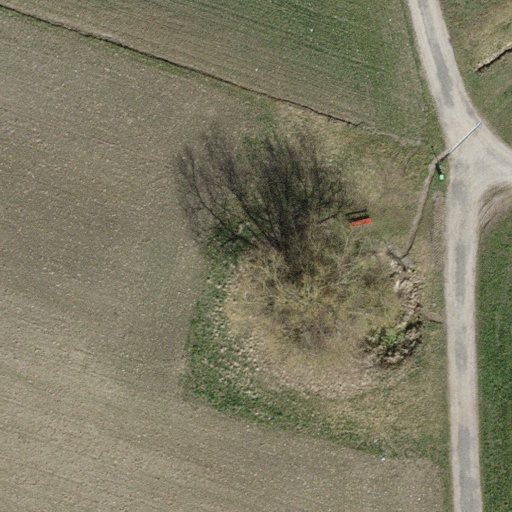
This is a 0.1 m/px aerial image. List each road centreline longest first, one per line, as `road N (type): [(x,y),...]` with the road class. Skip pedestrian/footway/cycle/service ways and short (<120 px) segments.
road 1 (track): [(479,146),(462,264),(470,511)]
road 2 (track): [(460,116),(425,0)]
